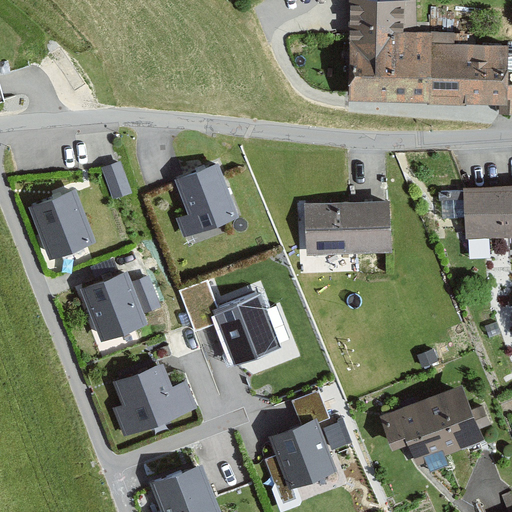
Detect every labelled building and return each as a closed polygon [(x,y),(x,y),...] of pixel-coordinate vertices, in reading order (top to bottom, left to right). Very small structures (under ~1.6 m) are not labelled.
[(411,0),(339,0),(341,98),(500,100),(500,110),(511,108),(511,79),(502,77),(501,39),(453,39),(453,27),(411,24),(411,0)] [(210,155),(168,169),(181,205),(172,209),(178,234),(235,215),(210,155)] [(122,158),(102,164),(113,198),(133,191),(122,158)] [(511,176),(452,182),(460,233),(511,230),(511,176)] [(76,185),(29,203),(49,257),(97,239),(76,185)] [(382,190),(297,198),(301,258),(389,248),(382,190)] [(129,266),(81,284),(101,338),(147,320),(143,310),(159,304),(148,275),(135,280),(129,266)] [(206,280),(179,290),(195,332),(217,323),(233,365),(283,346),(262,291),(217,308),(206,280)] [(164,359),(112,377),(121,404),(112,407),(123,437),(198,411),(187,379),(173,384),(164,359)] [(452,374),(372,407),(381,439),(398,432),(414,458),(477,430),(452,374)] [(301,420),(268,433),(289,486),(336,466),(318,421),(331,416),(319,386),(292,397),(301,420)] [(222,511),(201,459),(148,481),(160,511),(222,511)]
